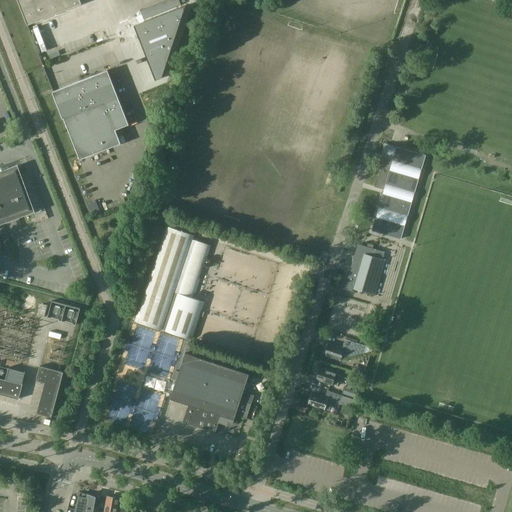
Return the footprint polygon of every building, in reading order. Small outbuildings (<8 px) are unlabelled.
[(17,0),(27,25),(54,15),(48,0),(17,0)] [(48,0),(54,15),(82,4),(79,0),(48,0)] [(186,5),(133,26),(155,81),(162,78),(186,5)] [(63,119),(64,119),(80,160),(121,144),(115,130),(129,125),(107,70),(52,92),(63,119)] [(385,143),(381,157),(383,158),(399,163),(421,169),(425,156),(391,145),(385,143)] [(383,158),(374,187),(384,190),(386,184),(392,186),(415,193),(419,179),(396,172),(399,163),(383,158)] [(0,220),(17,214),(30,210),(15,170),(0,175),(0,220)] [(384,190),(379,208),(385,209),(408,216),(412,202),(389,195),(392,186),(386,184),(384,190)] [(379,208),(372,231),(401,239),(405,225),(382,219),(385,209),(379,208)] [(166,226),(134,321),(192,340),(205,302),(192,297),(193,293),(195,294),(211,246),(193,240),(195,235),(166,226)] [(345,284),(344,289),(354,292),(355,289),(374,295),(384,260),(382,259),(384,252),(376,250),(373,249),(368,247),(357,244),(345,284)] [(325,350),(324,352),(325,354),(325,355),(340,360),(341,357),(354,355),(359,354),(364,353),(366,346),(356,343),(345,339),(344,339),(344,341),(342,347),(329,343),(327,349),(325,350)] [(185,353),(170,399),(188,405),(183,422),(215,433),(220,420),(233,424),(235,415),(246,419),(251,404),(240,401),(249,374),(185,353)] [(40,367),(36,381),(45,384),(37,414),(52,418),(64,373),(40,367)] [(337,369),(336,373),(329,370),(329,371),(320,368),(319,374),(317,374),(316,377),(317,378),(316,380),(332,385),(332,384),(337,386),(340,376),(346,378),(348,373),(337,369)] [(0,378),(0,394),(19,399),(23,384),(0,378)] [(334,401),(338,402),(340,395),(327,392),(326,397),(321,395),(321,396),(312,393),(310,398),(309,399),(308,402),(309,403),(308,405),(324,410),(324,409),(329,411),(332,401),(334,401)] [(77,503),(73,511),(97,511),(99,507),(93,506),(95,494),(78,491),(76,503),(77,503)] [(116,511),(119,499),(107,496),(104,511),(116,511)]
